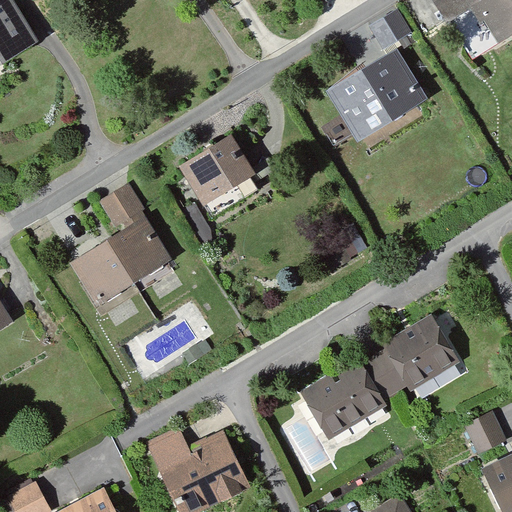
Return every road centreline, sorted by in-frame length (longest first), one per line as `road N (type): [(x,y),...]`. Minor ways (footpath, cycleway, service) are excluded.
road 1 (residential): [(386,0),(0,235)]
road 2 (residential): [(511,213),(231,380)]
road 3 (residential): [(231,380),(292,511)]
road 4 (residential): [(231,380),(117,445)]
